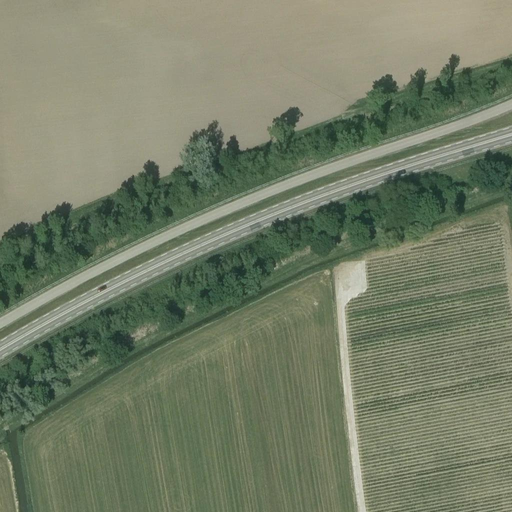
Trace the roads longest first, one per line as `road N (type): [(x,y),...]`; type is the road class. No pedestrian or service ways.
road 1 (unclassified): [(0,325),(109,264),(511,99)]
road 2 (primary): [(0,349),(62,310),(286,204),(511,133)]
